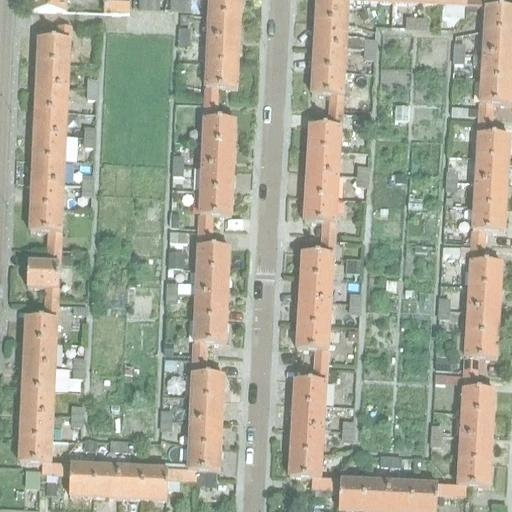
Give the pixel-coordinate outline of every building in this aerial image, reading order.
[(66,16),(66,0),(32,0),(32,14),(66,16)] [(106,0),(106,18),(130,19),(130,0),(106,0)] [(241,0),(210,0),(210,20),(240,22),(241,0)] [(355,4),(355,0),(340,0),(340,3),(319,2),(317,26),(347,28),(349,4),(355,4)] [(418,8),(418,0),(394,0),(394,7),(418,8)] [(441,9),(441,0),(418,0),(418,8),(441,9)] [(480,12),(480,1),(466,1),(466,0),(441,0),(441,9),(480,12)] [(511,36),(511,11),(494,11),(494,2),(480,1),(480,12),(486,12),(484,35),(511,36)] [(138,5),(138,14),(148,14),(148,6),(138,5)] [(158,15),(158,6),(148,6),(148,14),(158,15)] [(171,7),(171,16),(181,16),(181,7),(171,7)] [(191,17),(191,8),(181,7),(181,16),(191,17)] [(239,46),(240,22),(210,20),(208,44),(239,46)] [(407,22),(407,31),(416,32),(417,23),(407,22)] [(427,32),(427,23),(417,23),(416,32),(427,32)] [(346,52),(347,28),(317,26),(316,50),(346,52)] [(38,67),(69,69),(71,31),(59,30),(58,43),(40,42),(38,67)] [(189,43),(189,33),(180,33),(180,43),(189,43)] [(511,60),(511,36),(484,35),(483,59),(511,60)] [(179,53),(188,53),(189,43),(180,43),(179,53)] [(375,54),(375,44),(366,43),(366,53),(375,54)] [(238,69),(239,46),(208,44),(207,68),(238,69)] [(463,58),(464,48),(455,47),(454,57),(463,58)] [(345,75),(346,52),(316,50),(314,74),(345,75)] [(365,63),(374,63),(375,54),(366,53),(365,63)] [(454,67),(463,68),(463,58),(454,57),(454,67)] [(511,84),(511,60),(483,59),(482,83),(511,84)] [(68,93),(69,69),(38,67),(37,91),(68,93)] [(205,106),(218,107),(219,94),(237,95),(238,69),(207,68),(205,106)] [(330,112),(342,113),(345,75),(314,74),(313,98),(331,99),(330,112)] [(97,94),(98,84),(89,83),(88,93),(97,94)] [(479,121),(492,121),(493,108),(511,109),(511,88),(511,84),(482,83),(479,121)] [(67,116),(68,93),(37,91),(36,115),(67,116)] [(88,103),(97,104),(97,94),(88,93),(88,103)] [(217,124),(218,111),(205,111),(203,148),(234,150),(236,125),(217,124)] [(66,140),(67,116),(36,115),(35,139),(66,140)] [(340,155),(342,117),(330,117),(329,130),(311,129),(310,153),(340,155)] [(491,138),(492,125),(479,125),(477,163),(508,164),(509,139),(491,138)] [(95,142),(95,132),(86,131),(86,141),(95,142)] [(65,164),(66,140),(35,139),(34,163),(65,164)] [(85,151),(94,152),(95,142),(86,141),(85,151)] [(233,174),(234,150),(203,148),(202,172),(233,174)] [(339,179),(340,155),(310,153),(308,177),(339,179)] [(183,171),(183,161),(174,161),(174,171),(183,171)] [(64,188),(65,164),(34,163),(33,187),(64,188)] [(477,163),(475,187),(506,188),(508,164),(477,163)] [(367,181),(367,171),(359,170),(358,180),(367,181)] [(173,181),(182,181),(183,171),(174,171),(173,181)] [(232,197),(233,174),(202,172),(201,196),(232,197)] [(457,186),(457,176),(448,175),(448,185),(457,186)] [(337,203),(339,179),(308,177),(307,201),(337,203)] [(92,190),(93,180),(84,179),(84,189),(92,190)] [(357,190),(366,191),(367,181),(358,180),(357,190)] [(447,195),(456,196),(457,186),(448,185),(447,195)] [(63,212),(64,188),(33,187),(32,211),(63,212)] [(475,187),(474,210),(505,212),(506,188),(475,187)] [(83,199),(92,200),(92,190),(84,189),(83,199)] [(199,234),(212,234),(213,221),(231,222),(232,197),(201,196),(199,234)] [(323,240),(335,240),(337,203),(307,201),(305,226),(324,227),(323,240)] [(472,248),(484,249),(485,236),(504,237),(505,212),(474,210),(472,248)] [(49,250),(61,250),(63,212),(32,211),(30,236),(49,237),(49,250)] [(211,251),(212,238),(199,238),(197,276),(229,277),(230,252),(211,251)] [(333,283),(335,245),(323,244),(322,257),(304,256),(302,281),(333,283)] [(484,266),(484,253),(472,253),(469,290),(500,292),(501,267),(484,266)] [(58,306),(61,255),(48,255),(48,268),(29,267),(28,291),(47,292),(46,305),(58,306)] [(361,261),(346,261),(345,276),(360,276),(361,261)] [(228,301),(229,277),(197,276),(196,299),(228,301)] [(331,307),(333,283),(302,281),(301,305),(331,307)] [(177,298),(177,288),(169,288),(168,298),(177,298)] [(499,316),(500,292),(469,290),(468,314),(499,316)] [(168,308),(176,308),(177,298),(168,298),(168,308)] [(359,308),(360,298),(351,298),(351,308),(359,308)] [(227,325),(228,301),(196,299),(195,323),(227,325)] [(449,313),(450,303),(441,302),(440,312),(449,313)] [(330,330),(331,307),(301,305),(299,328),(330,330)] [(350,318),(359,318),(359,308),(351,308),(350,318)] [(56,348),(58,310),(46,310),(45,323),(26,322),(25,347),(56,348)] [(440,322),(449,323),(449,313),(440,312),(440,322)] [(497,339),(499,316),(468,314),(467,338),(497,339)] [(193,361),(207,362),(207,349),(225,350),(227,325),(195,323),(193,361)] [(315,367),(328,368),(330,330),(299,328),(298,353),(316,354),(315,367)] [(465,375),(477,376),(478,363),(496,364),(497,339),(467,338),(465,375)] [(55,372),(56,348),(25,347),(24,371),(55,372)] [(84,374),(84,364),(75,363),(75,373),(84,374)] [(206,379),(206,366),(193,366),(191,403),(223,405),(224,380),(206,379)] [(54,396),(55,372),(24,371),(23,395),(54,396)] [(325,410),(328,372),(315,372),(314,385),(296,384),(295,409),(325,410)] [(74,383),(83,384),(84,374),(75,373),(74,383)] [(476,393),(477,380),(464,379),(462,417),(493,419),(494,394),(476,393)] [(53,420),(54,396),(23,395),(22,418),(53,420)] [(222,429),(223,405),(191,403),(190,427),(222,429)] [(324,434),(325,410),(295,409),(293,432),(324,434)] [(81,421),(82,411),(73,411),(73,421),(81,421)] [(171,426),(171,416),(163,416),(162,426),(171,426)] [(491,443),(493,419),(462,417),(461,441),(491,443)] [(52,444),(53,420),(22,418),(21,442),(52,444)] [(72,431),(81,431),(81,421),(73,421),(72,431)] [(353,436),(354,426),(345,425),(344,435),(353,436)] [(162,436),(170,436),(171,426),(162,426),(162,436)] [(221,452),(222,429),(190,427),(189,451),(221,452)] [(441,440),(441,430),(433,430),(432,440),(441,440)] [(323,458),(324,434),(293,432),(292,456),(323,458)] [(344,445),(353,446),(353,436),(344,435),(344,445)] [(432,450),(440,450),(441,440),(432,440),(432,450)] [(490,467),(491,443),(461,441),(459,465),(490,467)] [(56,478),(57,469),(51,469),(52,444),(21,442),(19,467),(42,468),(42,478),(56,478)] [(110,447),(110,456),(120,456),(120,448),(110,447)] [(130,457),(130,448),(120,448),(120,456),(130,457)] [(220,477),(221,452),(189,451),(188,475),(182,475),(182,484),(196,485),(196,476),(220,477)] [(326,493),(327,483),(321,482),(323,458),(292,456),(291,481),(312,482),(312,492),(326,493)] [(381,460),(380,469),(390,470),(391,461),(381,460)] [(400,470),(401,461),(391,461),(390,470),(400,470)] [(489,492),(490,467),(459,465),(458,490),(452,490),(451,499),(465,500),(466,490),(489,492)] [(57,469),(56,478),(70,479),(69,501),(94,502),(96,471),(57,469)] [(118,503),(119,472),(96,471),(94,502),(118,503)] [(142,504),(143,473),(119,472),(118,503),(142,504)] [(182,484),(182,475),(143,473),(142,504),(167,505),(168,483),(182,484)] [(327,483),(326,493),(340,493),(339,511),(364,511),(366,485),(327,483)] [(387,511),(389,486),(366,485),(364,511),(387,511)] [(411,511),(413,488),(389,486),(387,511),(411,511)] [(451,499),(452,490),(413,488),(411,511),(436,511),(437,498),(451,499)]
